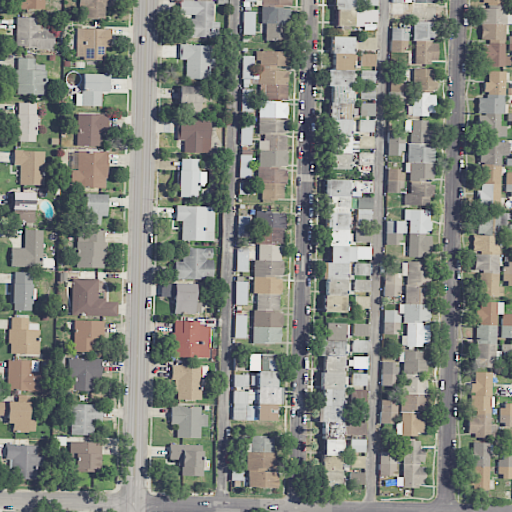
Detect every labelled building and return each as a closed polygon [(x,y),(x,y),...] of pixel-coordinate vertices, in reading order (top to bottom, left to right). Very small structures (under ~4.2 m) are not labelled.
[(44,0),(21,0),(22,9),(44,10),(44,0)] [(111,7),(111,0),(79,0),(79,6),(85,6),(85,18),(104,19),(105,6),(111,7)] [(290,0),(261,0),(261,25),(265,25),(265,40),(287,41),(288,7),(291,7),(290,0)] [(353,0),(333,0),(333,26),(353,26),(353,0)] [(213,1),(180,1),(180,16),(186,16),(186,38),(219,38),(219,22),(213,22),(213,1)] [(376,10),(362,10),(362,22),(376,22),(376,10)] [(254,13),(243,13),(243,35),(254,35),(254,13)] [(41,18),(17,17),(16,49),(54,49),(54,29),(40,29),(41,18)] [(437,23),(413,22),(413,38),(437,39),(437,23)] [(110,47),(110,29),(76,28),(76,59),(105,60),(105,47),(110,47)] [(406,29),(391,28),(390,52),(406,53),(406,29)] [(353,37),(332,37),(331,70),(328,169),(349,170),(349,150),(373,150),(374,137),(359,137),(359,141),(349,141),(353,37)] [(360,54),(375,54),(375,38),(361,38),(361,42),(353,42),(352,53),(360,53),(360,54)] [(414,63),(437,64),(437,41),(415,41),(414,63)] [(186,79),(210,79),(210,68),(213,68),(213,46),(180,45),(179,59),(186,59),(186,79)] [(286,99),(287,68),(286,68),(286,52),(257,52),(256,99),(286,99)] [(375,66),(375,55),(360,55),(361,66),(375,66)] [(241,78),(253,78),(253,57),(242,56),(241,78)] [(35,59),(17,58),(16,95),(46,95),(46,65),(35,65),(35,59)] [(433,69),(413,69),(413,90),(433,90),(433,69)] [(375,72),(361,71),(361,83),(375,83),(375,72)] [(504,71),(488,71),(487,83),(483,83),(483,95),(478,95),(477,136),(506,136),(506,126),(499,126),(499,115),(504,115),(504,71)] [(109,92),(110,75),(82,74),(82,94),(76,94),(76,106),(101,107),(101,92),(109,92)] [(406,105),(406,80),(390,80),(389,104),(406,105)] [(201,87),(179,86),(178,116),(206,117),(206,104),(200,104),(201,87)] [(375,88),(360,87),(359,99),(374,100),(375,88)] [(241,92),(241,111),(252,112),(252,96),(247,96),(247,92),(241,92)] [(411,115),(434,116),(435,93),(412,93),(411,115)] [(286,167),(287,135),(285,135),(285,103),(259,102),(258,141),(258,166),(286,167)] [(35,142),(36,103),(17,103),(16,142),(35,142)] [(360,116),(367,116),(367,114),(374,114),(374,104),(361,104),(360,116)] [(108,115),(77,114),(77,146),(101,146),(102,132),(108,133),(108,115)] [(374,132),(374,120),(360,120),(360,132),(374,132)] [(407,161),(434,162),(434,144),(431,144),(431,132),(427,132),(428,121),(405,120),(405,132),(410,132),(410,143),(408,143),(407,161)] [(177,141),(184,141),(183,153),(210,153),(211,121),(178,121),(177,141)] [(388,155),(403,155),(404,133),(388,133),(388,155)] [(499,208),(500,156),(508,156),(508,142),(480,142),(480,164),(481,164),(480,190),(477,190),(476,207),(499,208)] [(43,186),(44,151),(14,151),(13,166),(19,166),(19,185),(43,186)] [(107,152),(77,152),(77,170),(71,170),(71,188),(106,188),(107,152)] [(374,154),(358,153),(358,165),(373,166),(374,154)] [(239,178),(250,178),(250,157),(242,158),(242,164),(239,164),(239,178)] [(198,159),(178,159),(179,198),(197,197),(197,186),(205,186),(205,172),(199,173),(198,159)] [(434,163),(405,163),(405,173),(410,173),(410,194),(404,194),(404,205),(432,206),(433,181),(434,163)] [(260,200),(284,200),(285,169),(257,168),(257,182),(260,182),(260,200)] [(402,192),(403,169),(387,169),(386,192),(402,192)] [(345,313),(348,180),(324,180),(323,197),(327,197),(326,263),(322,262),(321,278),(325,278),(324,312),(345,313)] [(17,222),(33,223),(34,193),(12,193),(11,214),(18,214),(17,222)] [(106,194),(84,194),(84,224),(100,225),(100,216),(106,217),(106,194)] [(358,198),(356,226),(370,226),(372,199),(358,198)] [(181,240),(213,241),(214,207),(176,206),(175,221),(182,221),(181,240)] [(430,211),(404,210),(404,221),(409,221),(408,232),(429,232),(430,211)] [(283,213),(255,212),(254,245),(258,245),(258,260),(253,260),(252,295),(256,295),(256,309),(279,310),(280,277),(281,277),(283,213)] [(511,224),(506,224),(507,213),(477,212),(477,236),(473,236),(472,252),(499,253),(500,236),(504,236),(504,248),(511,248),(511,224)] [(248,217),(238,216),(238,236),(248,236),(248,217)] [(386,245),(401,245),(401,221),(385,222),(386,245)] [(42,267),(43,231),(24,230),(24,248),(11,248),(10,266),(42,267)] [(104,268),(104,230),(76,230),(76,268),(104,268)] [(408,234),(408,257),(430,257),(431,234),(408,234)] [(347,261),(362,261),(362,247),(347,247),(347,261)] [(175,262),(175,280),(213,279),(213,248),(183,249),(183,262),(175,262)] [(498,255),(474,255),(474,272),(477,272),(477,297),(503,297),(503,287),(498,287),(498,255)] [(426,262),(401,262),(401,276),(405,276),(404,302),(428,302),(429,286),(426,286),(426,262)] [(369,275),(369,264),(356,264),(356,276),(369,275)] [(31,272),(12,272),(11,310),(31,311),(31,272)] [(400,273),(384,273),(383,297),(399,297),(400,273)] [(97,279),(71,279),(71,316),(116,316),(117,301),(97,300),(97,279)] [(369,292),(369,280),(355,280),(355,292),(369,292)] [(247,282),(236,282),(235,305),(246,305),(247,282)] [(195,284),(161,284),(162,297),(174,297),(174,314),(201,314),(201,302),(195,302),(195,284)] [(369,297),(355,296),(355,308),(369,309),(369,297)] [(496,368),(496,314),(502,314),(503,302),(480,302),(479,309),(475,309),(475,324),(476,324),(475,351),(472,351),(471,367),(496,368)] [(429,322),(430,304),(398,304),(398,315),(403,315),(403,321),(429,322)] [(398,311),(384,310),(383,334),(398,335),(398,311)] [(282,313),(252,312),(252,344),(281,344),(282,313)] [(501,338),(511,337),(511,314),(501,315),(501,338)] [(245,339),(246,315),(235,315),(234,338),(245,339)] [(9,354),(38,355),(38,330),(28,330),(28,318),(9,318),(9,354)] [(96,352),(96,340),(103,340),(104,321),(73,321),(73,352),(96,352)] [(209,358),(210,327),(199,326),(199,322),(174,321),(173,357),(209,358)] [(342,422),(344,323),(325,323),(325,340),(319,340),(319,356),(322,356),(321,421),(342,422)] [(429,324),(406,323),(406,337),(401,337),(401,346),(428,346),(429,324)] [(353,336),(367,337),(368,325),(354,324),(353,336)] [(367,353),(367,341),(353,340),(353,352),(367,353)] [(425,352),(398,352),(398,362),(402,362),(402,373),(425,373),(425,352)] [(232,420),(276,421),(276,405),(281,405),(281,388),(276,388),(277,355),(257,354),(256,406),(247,405),(247,391),(233,391),(232,420)] [(367,358),(354,357),(353,368),(367,369),(367,358)] [(67,379),(73,379),(72,391),(92,391),(92,380),(100,380),(101,359),(67,358),(67,379)] [(7,391),(43,391),(44,372),(38,372),(38,361),(7,361),(7,391)] [(395,375),(395,363),(382,362),(382,374),(395,375)] [(178,400),(202,400),(202,366),(171,365),(170,381),(175,381),(174,391),(178,391),(178,400)] [(490,424),(491,373),(474,373),(474,383),(470,383),(470,414),(468,414),(467,437),(495,437),(495,425),(490,424)] [(401,392),(426,392),(427,377),(402,376),(401,392)] [(424,413),(426,413),(427,394),(401,394),(400,435),(423,436),(424,413)] [(380,423),(397,424),(397,400),(381,400),(380,423)] [(29,403),(0,401),(0,416),(7,416),(6,423),(12,424),(11,432),(35,432),(36,420),(28,420),(29,403)] [(101,404),(70,405),(71,435),(92,435),(92,423),(101,422),(101,404)] [(511,426),(511,404),(500,404),(500,426),(511,426)] [(200,439),(201,427),(208,427),(208,415),(201,415),(201,407),(171,406),(170,423),(177,423),(177,438),(200,439)] [(341,422),(322,422),(322,481),(341,481),(341,422)] [(344,435),(365,435),(365,423),(344,422),(344,435)] [(350,452),(365,453),(365,440),(350,439),(350,452)] [(422,441),(403,441),(402,487),(424,487),(424,464),(422,464),(422,441)] [(100,472),(100,443),(70,442),(70,472),(100,472)] [(488,489),(489,443),(472,443),(472,456),(467,456),(466,466),(465,489),(488,489)] [(37,445),(6,446),(6,460),(10,459),(10,480),(35,479),(35,465),(37,465),(37,445)] [(202,476),(203,445),(169,445),(169,460),(180,460),(180,476),(202,476)] [(247,452),(246,487),(277,488),(277,472),(274,472),(275,453),(247,452)] [(395,452),(380,452),(379,474),(394,474),(395,452)] [(511,455),(499,455),(499,479),(511,479),(511,455)] [(364,485),(364,473),(350,473),(350,485),(364,485)]
